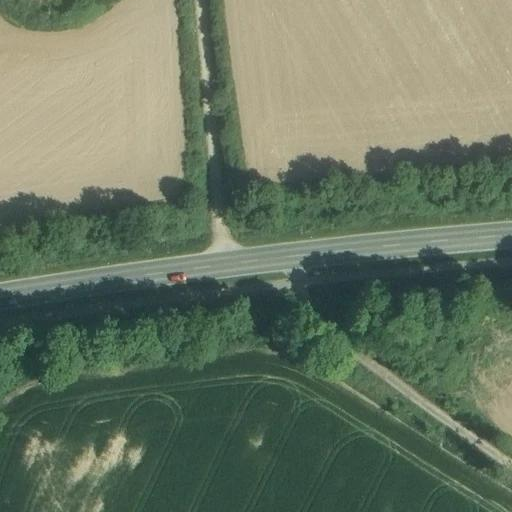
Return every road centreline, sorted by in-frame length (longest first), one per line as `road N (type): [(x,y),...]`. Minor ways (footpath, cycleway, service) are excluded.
road 1 (secondary): [(0,297),(182,268),(511,234)]
road 2 (track): [(292,255),(305,307),(511,464)]
